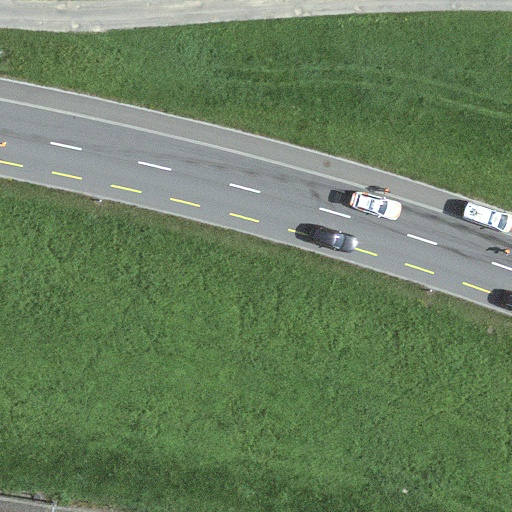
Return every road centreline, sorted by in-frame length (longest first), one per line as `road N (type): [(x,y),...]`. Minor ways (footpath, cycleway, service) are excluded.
road 1 (primary): [(0,133),(253,190),(511,271)]
road 2 (unclassified): [(0,14),(47,19),(382,0)]
